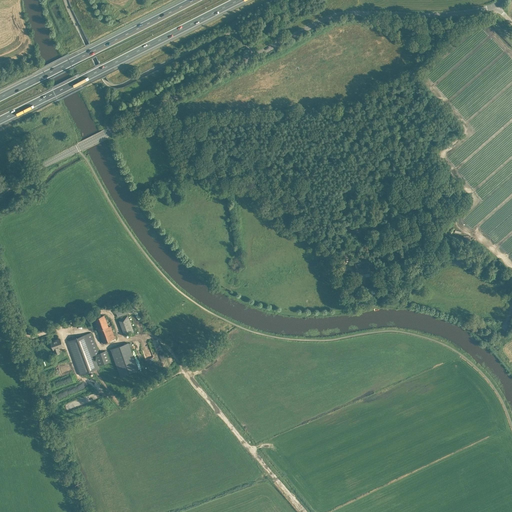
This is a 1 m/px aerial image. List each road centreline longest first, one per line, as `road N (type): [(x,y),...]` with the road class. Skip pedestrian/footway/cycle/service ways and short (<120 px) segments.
road 1 (tertiary): [(0,193),(328,17),(495,5)]
road 2 (track): [(0,277),(22,340),(104,310),(120,337),(159,340),(304,511)]
road 3 (track): [(134,118),(343,110),(410,71),(462,12)]
road 4 (motorway): [(0,119),(239,0)]
road 5 (motorway): [(195,0),(0,97)]
road 6 (track): [(22,340),(83,511)]
